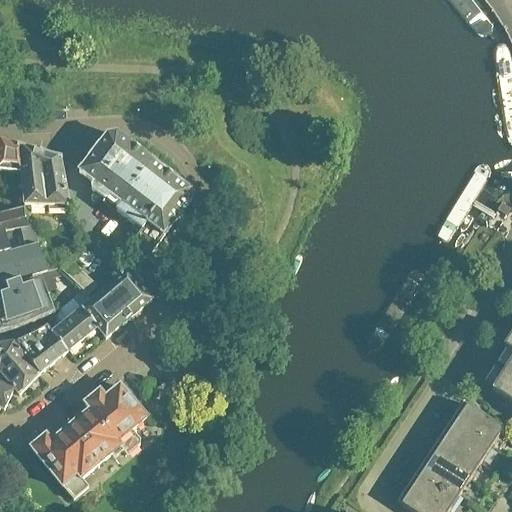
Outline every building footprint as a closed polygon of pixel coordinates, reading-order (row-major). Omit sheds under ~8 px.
[(511,57),(469,0),(444,0),(496,69),(511,57)] [(511,177),(511,77),(498,78),(499,178),(511,177)] [(122,205),(154,164),(152,163),(143,156),(132,147),(131,148),(116,136),(107,137),(99,149),(98,148),(89,160),(89,161),(82,171),(81,171),(78,174),(81,176),(82,176),(93,184),(90,187),(91,192),(104,202),(107,201),(110,197),(122,205)] [(0,173),(21,175),(18,149),(0,143),(0,173)] [(69,209),(61,163),(61,161),(57,160),(57,161),(45,157),(33,153),(32,154),(21,150),(18,149),(21,175),(24,207),(69,209)] [(183,212),(191,201),(190,193),(176,182),(176,181),(164,172),(155,165),(154,164),(122,205),(117,212),(142,231),(134,241),(151,254),(152,253),(155,248),(156,248),(157,247),(156,247),(159,244),(160,243),(160,242),(163,238),(166,236),(165,235),(173,224),(175,224),(183,213),(183,212)] [(446,274),(498,189),(481,178),(429,264),(446,274)] [(31,227),(25,229),(20,211),(0,216),(0,256),(11,253),(38,247),(31,227)] [(45,271),(38,247),(11,253),(0,256),(0,282),(13,280),(45,271)] [(94,287),(67,263),(60,272),(87,295),(94,287)] [(133,317),(152,302),(127,272),(81,309),(98,333),(105,341),(124,326),(125,326),(134,318),(133,317)] [(381,370),(438,288),(422,276),(365,359),(381,370)] [(54,314),(41,279),(15,285),(13,280),(0,282),(0,333),(11,331),(26,326),(54,314)] [(98,333),(81,309),(62,325),(59,321),(48,329),(67,354),(71,351),(84,340),(87,342),(98,333)] [(67,354),(48,329),(47,327),(17,343),(26,355),(24,357),(40,377),(67,354)] [(511,335),(490,369),(502,376),(491,393),(511,406),(511,335)] [(40,377),(24,357),(14,344),(0,346),(0,375),(18,396),(40,377)] [(172,361),(165,352),(153,362),(172,386),(197,365),(185,350),(172,361)] [(15,393),(0,386),(0,410),(6,413),(15,393)] [(133,432),(148,420),(120,387),(105,400),(99,393),(84,406),(89,412),(120,449),(127,457),(140,446),(140,441),(133,432)] [(503,431),(463,404),(452,421),(492,448),(503,431)] [(82,481),(120,449),(89,412),(51,444),(46,437),(30,450),(63,490),(64,489),(73,501),(88,489),(82,481)] [(492,448),(452,421),(441,438),(481,464),(492,448)] [(481,464),(441,438),(430,454),(470,481),(481,464)] [(470,481),(430,454),(419,471),(459,497),(470,481)] [(449,511),(459,497),(419,471),(408,487),(445,511),(449,511)] [(445,511),(408,487),(397,504),(408,511),(445,511)]
